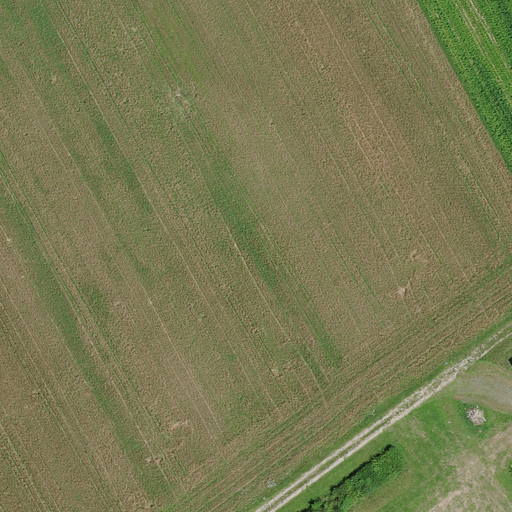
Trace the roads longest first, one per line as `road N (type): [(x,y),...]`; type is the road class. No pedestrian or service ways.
road 1 (track): [(261,511),(511,326)]
road 2 (track): [(434,384),(511,483)]
